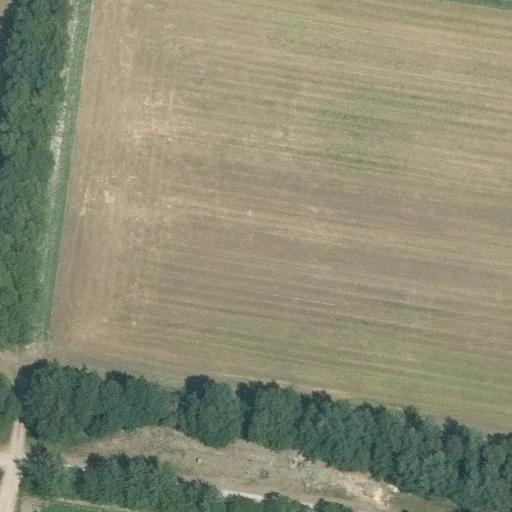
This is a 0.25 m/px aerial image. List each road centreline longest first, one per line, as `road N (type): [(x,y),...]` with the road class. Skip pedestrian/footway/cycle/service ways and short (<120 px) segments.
road 1 (track): [(2,511),(83,0)]
road 2 (track): [(0,454),(357,511)]
